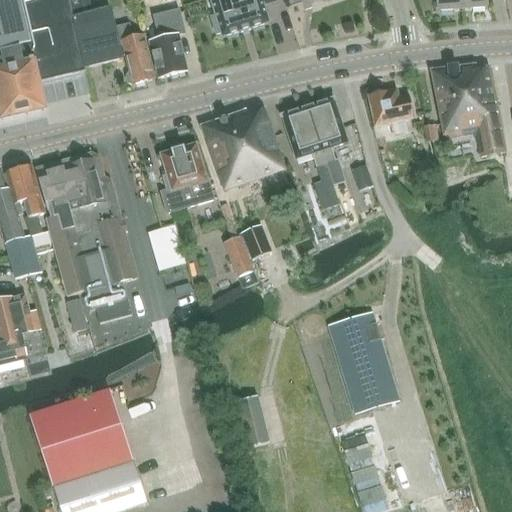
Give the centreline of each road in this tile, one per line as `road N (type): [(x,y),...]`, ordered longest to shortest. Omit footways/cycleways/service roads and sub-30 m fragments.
road 1 (tertiary): [(0,151),(411,56)]
road 2 (track): [(275,270),(287,297),(307,302),(396,247)]
